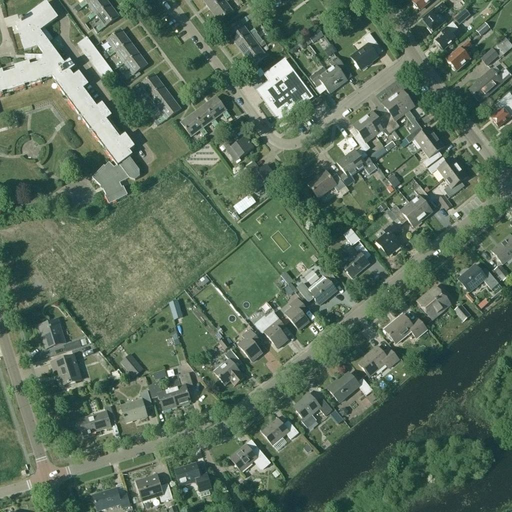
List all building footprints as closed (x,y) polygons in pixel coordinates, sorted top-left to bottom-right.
[(82,9),(88,5),(87,4),(93,0),(84,0),(85,1),(79,5),(82,9)] [(110,6),(105,0),(93,0),(87,4),(88,5),(93,12),(88,17),(90,20),(96,16),(110,6)] [(201,0),(209,10),(223,0),(222,0),(201,0)] [(222,0),(223,0),(209,10),(218,22),(232,12),(226,4),(230,0),(222,0)] [(411,0),(414,3),(412,4),(414,5),(414,7),(416,9),(417,9),(419,11),(431,0),(411,0)] [(52,40),(44,29),(57,19),(46,3),(23,20),(22,19),(20,21),(20,22),(16,25),(24,52),(38,47),(43,54),(43,56),(37,56),(37,61),(43,61),(43,63),(30,67),(29,63),(15,68),(16,71),(3,75),(1,69),(0,69),(0,95),(3,95),(2,93),(7,91),(7,93),(25,88),(24,85),(29,84),(30,86),(42,83),(41,80),(46,79),(52,77),(56,82),(56,81),(59,85),(57,87),(65,97),(67,96),(70,100),(68,101),(79,116),(81,114),(84,118),(82,120),(89,130),(91,129),(94,132),(92,134),(103,149),(105,147),(108,151),(106,153),(116,166),(114,168),(108,164),(104,168),(103,167),(92,179),(103,190),(106,196),(105,197),(109,205),(127,196),(123,188),(122,188),(119,184),(129,179),(135,181),(139,177),(139,171),(129,157),(131,156),(128,152),(134,148),(125,136),(120,140),(105,121),(111,117),(102,105),(96,109),(82,90),(88,86),(79,74),(73,78),(69,72),(75,68),(70,61),(64,65),(48,43),(52,40)] [(78,4),(73,8),(77,13),(82,9),(79,5),(78,4)] [(439,16),(446,10),(442,4),(434,10),(422,21),(428,28),(427,29),(431,34),(444,23),(439,16)] [(110,6),(96,16),(102,24),(96,28),(99,32),(118,17),(110,6)] [(469,16),(464,10),(452,20),(458,26),(469,16)] [(226,33),(235,44),(248,34),(242,26),(248,22),(253,18),(250,15),(226,33)] [(451,35),(457,30),(452,24),(446,29),(441,33),(443,35),(435,42),(438,46),(437,47),(441,51),(442,50),(443,51),(456,40),(451,35)] [(480,37),(489,29),(485,24),(475,32),(480,37)] [(262,26),(256,29),(258,35),(264,33),(262,26)] [(248,34),(235,44),(243,56),(257,46),(257,45),(251,38),(257,33),(254,30),(248,34)] [(110,57),(116,53),(129,43),(121,31),(107,41),(113,49),(107,54),(110,57)] [(319,31),(309,38),(313,44),(323,36),(319,31)] [(360,72),(378,59),(370,48),(376,44),(369,34),(363,39),(367,45),(350,58),(360,72)] [(104,81),(113,74),(86,39),(77,45),(104,81)] [(499,59),(511,48),(505,40),(481,60),(486,67),(497,57),(499,59)] [(263,41),(257,45),(257,46),(243,56),(252,68),(266,57),(260,49),(265,45),(263,41)] [(464,54),(471,47),(467,42),(460,49),(459,49),(445,61),(451,68),(451,69),(453,72),(455,72),(456,73),(470,61),(464,54)] [(138,54),(129,43),(116,53),(121,61),(116,65),(119,69),(124,64),(138,54)] [(138,54),(124,64),(130,72),(124,76),(127,80),(133,76),(147,66),(138,54)] [(326,73),(338,88),(347,82),(339,71),(344,68),(337,58),(329,64),(332,68),(326,73)] [(293,72),(293,73),(284,60),(263,76),(268,83),(256,92),(263,101),(272,94),(286,113),(295,106),(296,107),(311,96),(293,72)] [(503,69),(495,76),(491,70),(474,85),(475,85),(468,91),(479,103),(486,98),(485,97),(503,84),(510,77),(503,69)] [(329,95),(338,88),(326,73),(320,77),(317,73),(309,79),(317,89),(321,85),(329,95)] [(143,102),(149,97),(163,87),(154,75),(140,86),(146,94),(140,98),(143,102)] [(163,87),(149,97),(155,105),(149,109),(152,113),(157,109),(171,98),(163,87)] [(410,136),(420,128),(414,121),(415,120),(408,112),(414,108),(401,91),(391,98),(404,115),(412,125),(406,130),(410,135),(410,136)] [(171,98),(157,109),(163,116),(157,121),(160,125),(166,120),(180,110),(171,98)] [(204,107),(214,120),(222,114),(226,120),(230,117),(226,112),(215,98),(204,107)] [(387,113),(382,117),(394,132),(399,128),(395,122),(404,115),(391,98),(382,105),(387,113)] [(511,116),(511,110),(507,105),(490,119),(498,128),(505,122),(506,123),(510,121),(509,120),(511,116)] [(204,107),(192,115),(202,129),(203,129),(210,123),(215,129),(218,126),(214,120),(204,107)] [(388,136),(394,132),(382,117),(378,120),(372,113),(362,120),(375,137),(381,132),(387,137),(388,136)] [(207,134),(203,129),(202,129),(192,115),(180,124),(191,138),(199,131),(203,137),(207,134)] [(365,144),(375,137),(362,120),(353,127),(358,135),(354,139),(364,153),(369,150),(365,144)] [(410,136),(410,135),(405,139),(405,140),(409,144),(414,141),(421,150),(437,138),(429,129),(423,133),(420,128),(410,136)] [(235,163),(254,149),(245,138),(231,149),(226,142),(219,147),(222,152),(225,150),(235,163)] [(444,148),(437,138),(421,150),(428,159),(423,163),(426,168),(441,157),(438,152),(444,148)] [(405,139),(399,144),(403,149),(409,144),(405,140),(405,139)] [(345,158),(357,173),(363,169),(368,176),(376,169),(367,157),(362,161),(354,151),(345,158)] [(377,151),(369,157),(373,162),(381,156),(381,155),(378,151),(377,151)] [(357,173),(345,158),(336,164),(344,174),(339,178),(346,188),(354,182),(351,178),(357,173)] [(444,180),(459,169),(452,159),(446,164),(442,159),(428,170),(431,175),(437,171),(444,180)] [(260,170),(254,162),(234,177),(239,184),(246,178),(256,191),(274,177),(266,166),(260,170)] [(459,169),(444,180),(449,187),(443,191),(449,199),(464,188),(460,183),(467,178),(459,169)] [(337,193),(345,188),(336,175),(331,180),(325,173),(308,186),(318,200),(333,188),(337,193)] [(393,175),(386,181),(393,189),(400,184),(393,175)] [(418,197),(409,205),(423,221),(432,213),(426,206),(431,201),(419,187),(414,192),(418,197)] [(443,196),(437,200),(446,212),(452,207),(443,196)] [(231,209),(237,217),(254,205),(248,197),(231,209)] [(383,204),(377,209),(381,213),(386,208),(383,204)] [(393,215),(401,225),(402,226),(407,221),(413,229),(423,221),(409,205),(400,212),(396,207),(390,212),(393,215)] [(397,228),(401,225),(393,215),(389,218),(393,223),(383,232),(385,235),(375,243),(388,258),(400,247),(394,240),(401,233),(397,228)] [(352,247),(358,242),(352,235),(346,240),(352,247)] [(502,266),(511,257),(511,239),(510,237),(491,252),(502,266)] [(365,261),(370,256),(360,244),(354,249),(358,254),(342,267),(352,279),(368,266),(365,261)] [(38,259),(102,351),(130,331),(126,325),(162,300),(150,283),(145,287),(140,280),(133,285),(116,262),(111,265),(106,257),(71,282),(49,251),(38,259)] [(491,291),(498,285),(497,284),(494,280),(486,271),(482,275),(474,266),(458,280),(469,293),(483,281),(491,291)] [(509,277),(499,266),(493,271),(498,277),(501,281),(502,282),(509,277)] [(311,293),(303,284),(296,289),(308,304),(314,299),(320,306),(336,292),(333,288),(338,284),(325,268),(319,273),(326,281),(311,293)] [(280,276),(288,286),(293,282),(285,272),(280,276)] [(204,277),(198,282),(202,287),(209,282),(204,277)] [(294,293),(288,286),(283,291),(288,297),(294,293)] [(442,308),(448,303),(435,288),(422,300),(423,301),(418,305),(431,321),(444,310),(442,308)] [(299,332),(309,324),(300,313),(305,309),(296,299),(289,306),(291,309),(284,315),(299,332)] [(169,304),(174,320),(182,318),(177,302),(169,304)] [(463,323),(470,317),(461,306),(454,312),(463,323)] [(416,339),(426,331),(418,320),(411,326),(402,316),(384,331),(395,345),(410,333),(416,339)] [(277,350),(287,341),(279,331),(283,327),(275,317),(267,323),(270,327),(263,333),(277,350)] [(45,350),(65,344),(58,321),(38,327),(45,350)] [(251,363),(261,355),(253,344),(258,340),(249,330),(242,337),(244,340),(237,346),(251,363)] [(228,347),(223,340),(218,344),(223,351),(228,347)] [(65,353),(80,348),(80,347),(79,342),(63,347),(65,353)] [(90,347),(93,357),(99,355),(95,345),(90,347)] [(388,369),(398,361),(389,350),(383,355),(377,347),(369,354),(370,355),(358,365),(369,378),(384,365),(388,369)] [(244,379),(234,366),(239,362),(230,351),(224,356),(229,361),(213,373),(225,387),(225,386),(224,386),(230,381),(234,387),(244,379)] [(130,355),(120,363),(133,379),(143,371),(130,355)] [(63,387),(81,381),(73,357),(51,364),(54,372),(58,371),(63,387)] [(120,379),(108,364),(104,367),(112,377),(115,381),(120,379)] [(164,371),(158,374),(160,380),(166,378),(164,371)] [(186,388),(193,386),(188,374),(177,378),(178,381),(169,383),(176,408),(190,404),(186,388)] [(366,397),(372,392),(362,379),(356,384),(348,374),(335,385),(334,384),(326,389),(339,404),(358,388),(366,397)] [(176,408),(171,390),(162,393),(159,383),(148,387),(151,399),(158,397),(163,412),(176,408)] [(144,410),(152,407),(147,392),(139,395),(141,401),(120,407),(125,424),(146,417),(144,410)] [(332,411),(331,410),(322,400),(316,404),(308,394),(303,399),(303,400),(293,409),(303,421),(301,422),(306,429),(315,422),(311,416),(318,410),(325,417),(332,411)] [(372,394),(367,398),(371,404),(376,400),(372,394)] [(109,425),(115,423),(110,407),(104,409),(105,413),(79,421),(84,436),(110,428),(109,425)] [(290,440),(298,434),(288,422),(282,426),(276,418),(260,432),(272,447),(286,435),(290,440)] [(245,445),(228,458),(240,473),(253,462),(259,470),(263,470),(270,464),(251,441),(246,445),(245,445)] [(199,494),(211,490),(206,474),(199,476),(195,464),(175,470),(180,487),(196,482),(199,494)] [(161,503),(172,500),(168,485),(160,487),(157,477),(136,483),(142,502),(159,497),(161,503)] [(253,491),(244,481),(238,486),(247,496),(253,491)] [(122,509),(130,507),(126,495),(118,497),(116,489),(92,496),(96,511),(99,511),(121,506),(122,509)]
